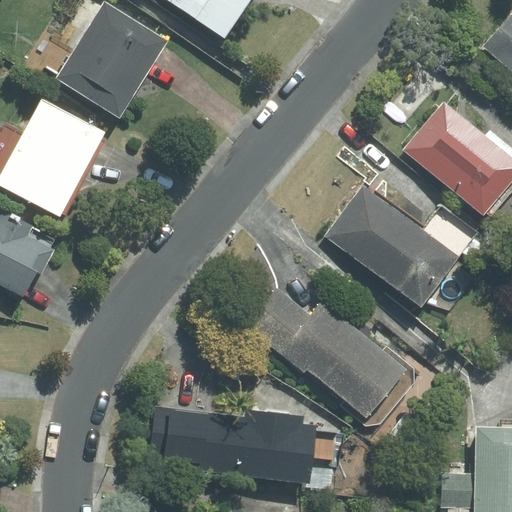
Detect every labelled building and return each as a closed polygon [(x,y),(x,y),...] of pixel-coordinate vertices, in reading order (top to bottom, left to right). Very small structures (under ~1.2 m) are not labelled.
[(170,40),(104,0),(103,0),(56,78),(122,118),(170,40)] [(252,0),(164,0),(226,39),(252,0)] [(511,10),(482,46),(511,70),(511,10)] [(10,125),(0,143),(0,183),(61,216),(107,129),(44,96),(24,133),(10,125)] [(484,215),(511,181),(511,147),(488,129),(484,134),(442,102),(404,152),(484,215)] [(422,305),(476,232),(439,204),(421,229),(364,187),(328,236),(422,305)] [(0,203),(0,284),(24,297),(38,270),(44,274),(58,249),(29,233),(36,221),(1,202),(0,203)] [(365,418),(405,367),(324,301),(311,317),(275,288),(244,327),(302,375),(306,370),(365,418)] [(303,415),(154,406),(149,475),(311,485),(315,426),(302,425),(303,415)] [(511,511),(511,426),(477,425),(473,511),(511,511)]
